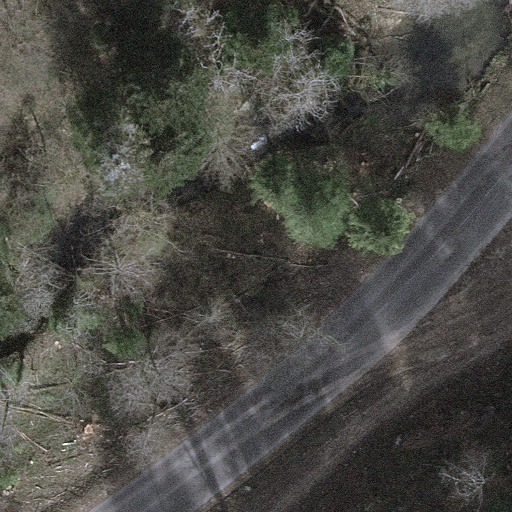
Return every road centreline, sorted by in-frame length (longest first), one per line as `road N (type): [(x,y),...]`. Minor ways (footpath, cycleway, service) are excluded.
road 1 (secondary): [(511,144),(366,313),(179,476),(120,511)]
road 2 (track): [(485,298),(232,511)]
